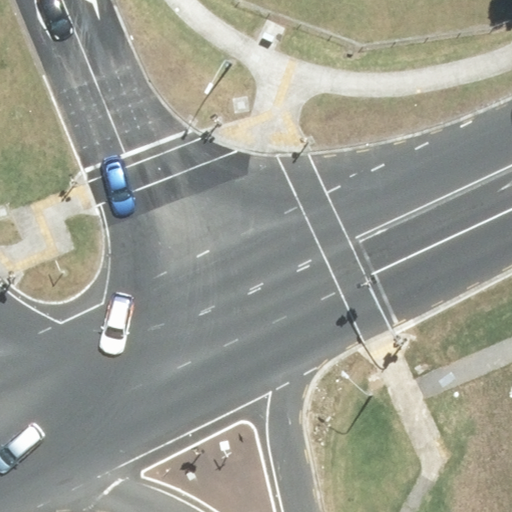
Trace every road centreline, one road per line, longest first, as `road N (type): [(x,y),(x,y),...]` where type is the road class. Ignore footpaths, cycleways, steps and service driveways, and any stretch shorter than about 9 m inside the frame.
road 1 (secondary): [(78,0),(215,322)]
road 2 (secondary): [(511,187),(215,322)]
road 3 (secondary): [(215,322),(0,416)]
road 4 (unclassified): [(196,511),(134,475),(0,438)]
road 5 (unclassified): [(215,322),(277,511)]
